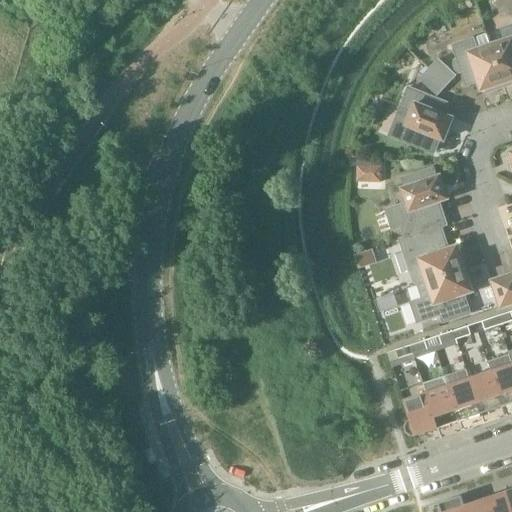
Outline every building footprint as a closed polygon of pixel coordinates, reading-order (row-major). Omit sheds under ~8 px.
[(505,40),(490,45),(504,87),(511,84),(511,25),(501,29),(505,40)] [(492,91),(504,87),(490,45),(489,45),(486,34),(452,45),(457,60),(454,61),(454,65),(455,69),(458,73),(461,72),(466,86),(477,82),(480,91),(491,87),(492,91)] [(438,59),(428,69),(446,85),(455,76),(438,59)] [(446,85),(428,69),(425,66),(418,74),(421,77),(419,79),(437,95),(446,85)] [(443,115),(448,104),(408,88),(395,121),(427,134),(429,139),(435,141),(439,139),(443,140),(452,118),(443,115)] [(357,181),(380,181),(380,167),(358,167),(357,181)] [(436,177),(432,168),(402,178),(405,188),(401,189),(406,203),(386,210),(392,230),(402,227),(405,237),(400,239),(400,240),(446,225),(438,202),(447,199),(439,176),(436,177)] [(457,246),(448,249),(440,227),(446,225),(400,240),(410,271),(421,267),(426,281),(415,285),(468,268),(464,256),(460,257),(457,246)] [(472,280),(468,268),(415,285),(415,286),(426,282),(431,296),(420,300),(410,303),(417,323),(440,315),(443,323),(469,314),(463,295),(472,292),(468,281),(472,280)] [(491,281),(500,308),(511,303),(511,300),(504,277),(491,281)] [(511,315),(511,312),(496,317),(499,325),(511,320),(511,315)] [(499,325),(496,317),(481,322),(484,330),(499,325)] [(469,326),(454,331),(457,339),(472,334),(469,326)] [(457,339),(454,331),(438,336),(441,345),(457,339)] [(410,346),(413,354),(427,349),(424,341),(410,346)] [(413,354),(410,346),(395,351),(398,359),(413,354)] [(511,403),(511,364),(509,355),(487,362),(490,371),(502,407),(511,403)] [(481,414),(469,379),(466,369),(444,376),(459,421),(481,414)] [(469,379),(481,414),(502,407),(490,371),(469,379)] [(437,429),(459,421),(444,376),(422,384),(426,393),(437,429)] [(403,401),(410,420),(408,420),(407,421),(406,422),(405,424),(404,425),(404,427),(404,428),(404,430),(404,431),(405,433),(406,434),(407,435),(409,436),(410,436),(412,437),(414,436),(415,436),(437,429),(426,393),(403,401)] [(489,511),(511,511),(511,507),(507,492),(485,499),(489,511)] [(465,511),(460,496),(438,504),(436,504),(435,505),(434,506),(433,508),(432,509),(432,511),(431,511),(465,511)] [(489,511),(485,499),(464,506),(461,496),(460,496),(465,511),(489,511)]
